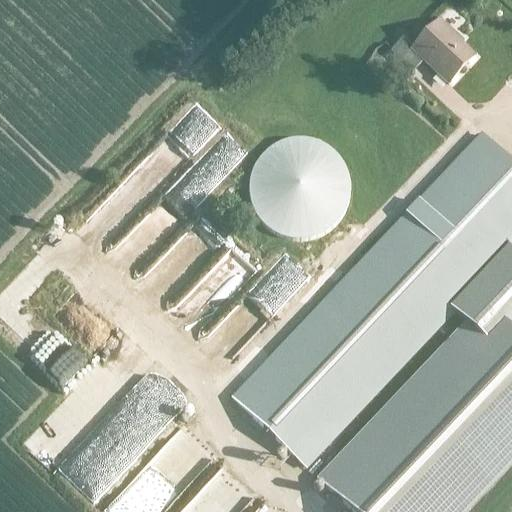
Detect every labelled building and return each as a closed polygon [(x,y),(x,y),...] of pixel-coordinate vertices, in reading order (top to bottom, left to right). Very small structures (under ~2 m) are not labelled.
[(424,63),(449,86),(475,59),(453,38),(454,36),(440,23),(414,51),(403,41),(391,54),(413,75),(424,63)] [(178,180),(165,194),(158,219),(168,222),(172,207),(178,200),(188,203),(197,192),(201,176),(216,180),(223,172),(231,174),(244,158),(246,159),(223,139),(209,135),(213,120),(194,103),(166,136),(163,144),(183,161),(191,164),(180,176),(179,180),(178,180)] [(441,149),(450,158),(473,135),(464,126),(441,149)] [(283,349),(233,402),(306,471),(455,314),(470,328),(322,485),(350,511),(465,511),(511,463),(511,166),(482,138),(283,349)] [(159,194),(185,166),(163,145),(136,173),(159,194)] [(102,247),(154,193),(132,173),(81,227),(102,247)] [(190,276),(185,270),(213,243),(195,223),(158,258),(182,283),(190,276)] [(141,225),(110,242),(125,271),(157,254),(141,225)] [(34,266),(52,255),(46,246),(28,257),(34,266)] [(183,329),(246,264),(229,247),(165,312),(183,329)] [(319,260),(328,267),(337,255),(328,248),(319,260)] [(225,318),(246,338),(303,280),(283,260),(249,295),(249,294),(225,318)] [(128,385),(148,403),(169,380),(150,362),(128,385)] [(170,419),(189,394),(175,383),(155,408),(170,419)] [(103,506),(110,511),(157,511),(210,451),(197,440),(185,454),(196,464),(189,471),(173,457),(149,484),(133,471),(103,506)] [(148,457),(155,472),(170,464),(163,450),(148,457)] [(219,465),(174,511),(229,511),(218,501),(237,482),(219,465)]
